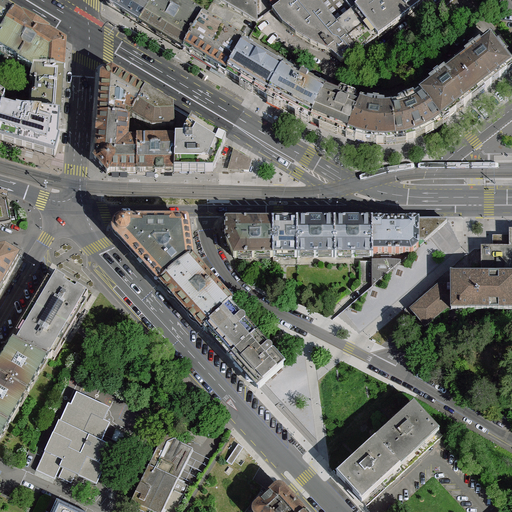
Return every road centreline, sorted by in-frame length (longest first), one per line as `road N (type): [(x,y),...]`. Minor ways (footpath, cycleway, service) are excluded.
road 1 (tertiary): [(340,511),(159,319),(75,206)]
road 2 (residential): [(391,368),(248,299),(211,256),(205,210)]
road 3 (secondary): [(439,201),(356,185),(246,128)]
road 4 (secondary): [(85,32),(246,128)]
road 5 (tertiary): [(75,206),(85,32)]
road 6 (residential): [(205,210),(375,208)]
road 7 (secondary): [(246,128),(321,187),(375,208)]
road 8 (residential): [(511,440),(391,368)]
road 9 (residential): [(75,206),(0,324)]
road 10 (residential): [(391,368),(408,350),(444,338),(511,331)]
road 11 (residential): [(75,206),(205,210)]
road 12 (residential): [(511,108),(443,163),(439,201)]
